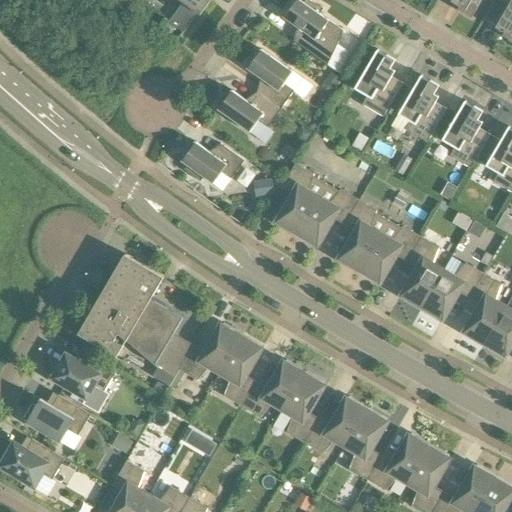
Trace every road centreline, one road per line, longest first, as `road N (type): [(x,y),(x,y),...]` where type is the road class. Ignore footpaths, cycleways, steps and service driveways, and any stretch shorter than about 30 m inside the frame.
road 1 (residential): [(250,270),(511,428)]
road 2 (residential): [(511,82),(368,0)]
road 3 (residential): [(0,390),(77,255)]
road 4 (residential): [(166,112),(249,0)]
road 5 (residential): [(144,200),(156,224),(192,251),(250,270)]
road 6 (residential): [(250,270),(174,204),(144,200)]
